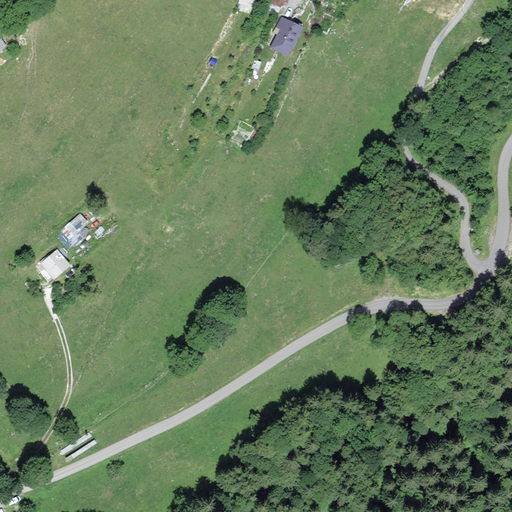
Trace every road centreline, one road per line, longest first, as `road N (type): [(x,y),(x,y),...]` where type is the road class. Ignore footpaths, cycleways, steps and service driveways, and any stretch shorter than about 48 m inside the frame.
road 1 (unclassified): [(492,272),(469,300),(389,303),(355,313),(164,427),(0,499)]
road 2 (track): [(35,453),(164,226),(198,103),(257,0)]
road 3 (unclassified): [(492,272),(471,259),(460,198),(410,158),(403,136),(434,48),(468,0)]
road 4 (unclassified): [(511,143),(492,272)]
road 5 (track): [(511,22),(414,102)]
